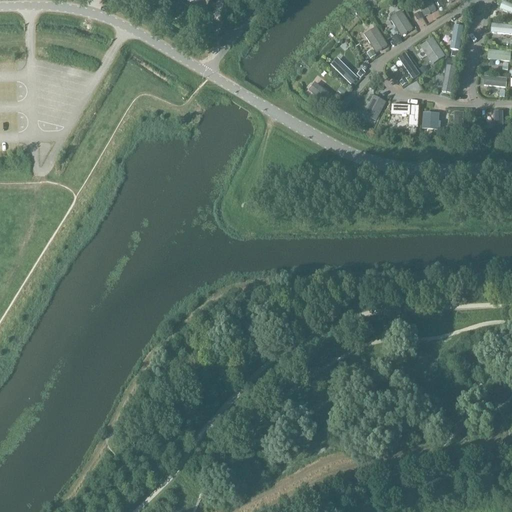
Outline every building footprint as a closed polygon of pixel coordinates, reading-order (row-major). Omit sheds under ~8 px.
[(189,0),(187,3),(200,11),(205,0),(189,0)] [(411,22),(400,0),(385,0),(371,11),(369,13),(391,49),(417,32),(411,22)] [(440,16),(432,0),(400,0),(411,22),(417,32),(440,16)] [(465,0),(432,0),(440,16),(465,0)] [(511,4),(501,0),(492,0),(488,23),(511,25),(511,4)] [(431,34),(449,60),(460,62),(471,7),(431,34)] [(391,49),(369,13),(350,30),(347,33),(354,44),(361,56),(362,56),(367,64),(391,49)] [(511,25),(488,23),(482,48),(511,51),(511,25)] [(354,44),(347,33),(337,43),(322,60),(352,89),(369,70),(369,69),(369,68),(369,67),(368,67),(368,66),(367,64),(362,56),(361,56),(354,44)] [(416,43),(403,52),(420,77),(449,60),(431,34),(416,43)] [(511,51),(482,48),(477,75),(509,78),(511,66),(511,65),(511,51)] [(420,77),(403,52),(391,60),(386,65),(384,69),(384,73),(386,78),(391,84),(396,87),(399,89),(402,89),(420,77)] [(352,89),(322,60),(298,84),(296,86),(336,118),(347,106),(341,101),(352,89)] [(460,62),(449,60),(420,77),(402,89),(419,93),(438,94),(453,99),(460,62)] [(509,78),(477,75),(475,85),(475,92),(475,95),(479,100),(482,102),(507,102),(509,78)] [(339,117),(393,134),(393,130),(395,103),(362,91),(339,117)] [(394,134),(421,137),(421,128),(422,107),(395,103),(394,134)] [(447,137),(451,111),(439,109),(422,107),(422,137),(447,137)] [(486,109),(480,109),(481,137),(504,137),(504,108),(486,109)] [(452,127),(450,137),(481,137),(480,109),(451,111),(452,127)]
